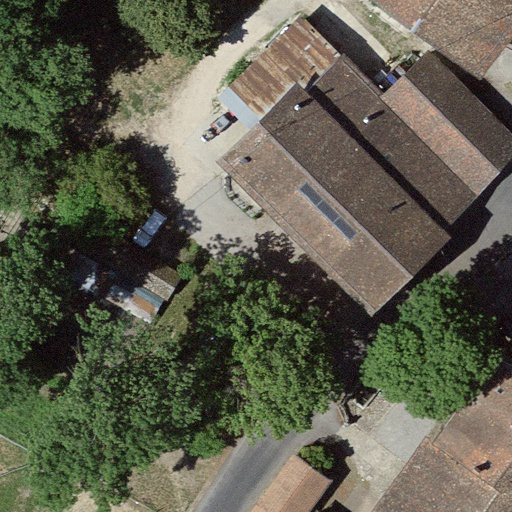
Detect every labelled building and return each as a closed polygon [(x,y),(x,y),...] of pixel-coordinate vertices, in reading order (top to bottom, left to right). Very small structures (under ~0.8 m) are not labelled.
[(511,40),(511,0),(387,0),(490,72),(511,40)] [(511,165),(511,117),(424,44),(387,85),(300,14),(229,81),(266,115),(217,161),(372,308),(458,233),(481,196),(511,165)] [(156,343),(183,261),(77,225),(50,307),(156,343)] [(511,358),(490,345),(428,440),(511,497),(511,358)] [(511,511),(511,497),(428,440),(378,511),(511,511)] [(307,511),(335,472),(295,445),(249,511),(307,511)]
